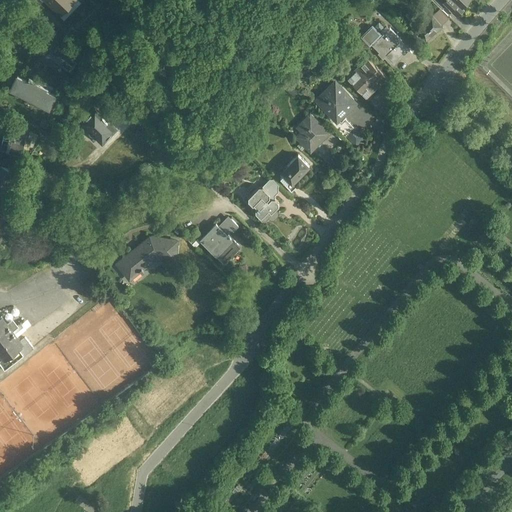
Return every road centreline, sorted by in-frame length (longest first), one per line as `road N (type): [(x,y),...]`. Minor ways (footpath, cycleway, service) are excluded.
road 1 (residential): [(430,75),(298,265),(149,125)]
road 2 (residential): [(140,511),(147,454),(256,320)]
